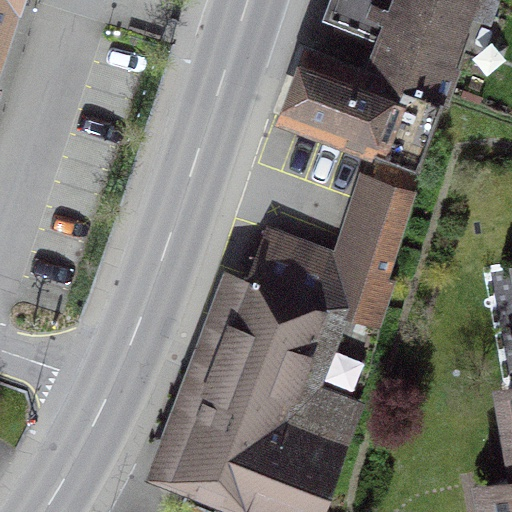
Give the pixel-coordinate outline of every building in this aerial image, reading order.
[(0,0),(0,38),(12,0),(0,0)] [(385,77),(432,96),(468,0),(330,0),(324,17),(387,42),(374,73),(385,77)] [(311,53),(288,115),(416,165),(442,100),(432,96),(385,77),(374,73),(373,77),(311,53)] [(249,278),(245,277),(170,462),(251,494),(246,507),(258,511),(310,511),(365,373),(393,278),(387,277),(418,173),(383,160),(375,181),(361,176),(336,257),(268,230),(249,278)] [(511,511),(511,385),(508,387),(511,408),(511,477),(486,482),(491,511),(511,511)]
